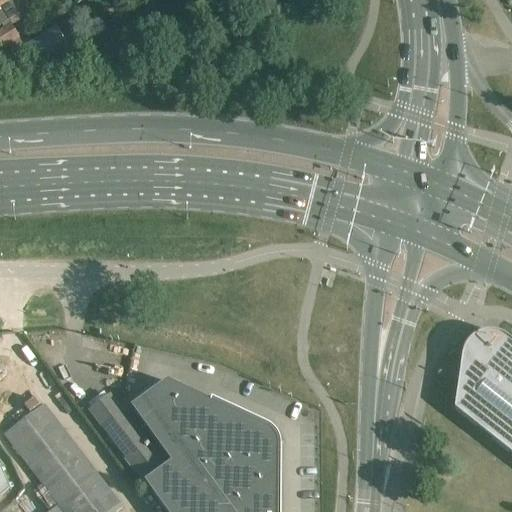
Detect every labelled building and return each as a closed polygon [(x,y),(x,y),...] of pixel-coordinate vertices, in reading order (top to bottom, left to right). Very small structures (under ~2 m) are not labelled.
[(15,0),(0,0),(0,4),(2,8),(1,9),(8,22),(20,15),(12,2),(15,0)] [(71,0),(78,9),(90,0),(71,0)] [(0,30),(10,24),(8,22),(1,9),(2,8),(0,4),(0,30)] [(0,54),(20,43),(10,28),(0,33),(0,54)] [(470,361),(454,411),(473,425),(500,446),(511,455),(511,339),(510,338),(505,337),(500,336),(496,336),(492,337),(488,338),(485,340),(481,342),(478,345),(475,348),(473,351),(472,354),(470,361)] [(272,433),(263,428),(168,383),(131,410),(172,466),(145,485),(164,511),(279,511),(280,451),(278,441),(272,433)] [(91,414),(143,484),(166,466),(151,447),(148,449),(111,399),(91,414)] [(44,405),(3,436),(61,511),(121,511),(125,510),(44,405)] [(0,500),(11,491),(1,469),(0,468),(0,500)]
